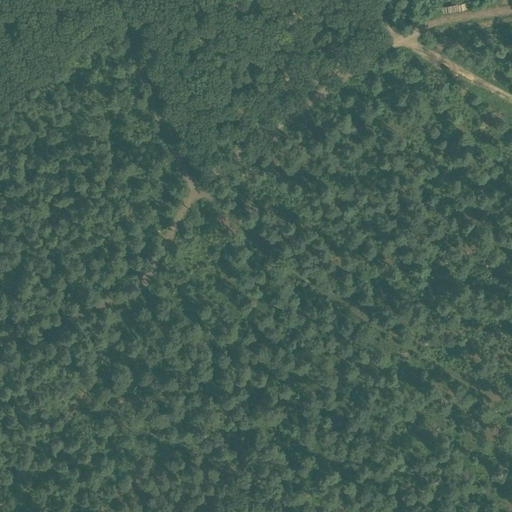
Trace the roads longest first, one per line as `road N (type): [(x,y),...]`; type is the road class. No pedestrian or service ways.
road 1 (track): [(0,313),(181,254),(204,229),(204,161),(244,143),(297,83),(385,21),(434,0)]
road 2 (track): [(511,109),(406,48),(375,0)]
